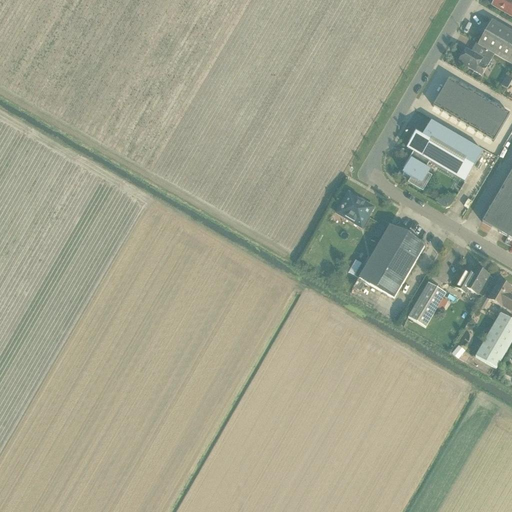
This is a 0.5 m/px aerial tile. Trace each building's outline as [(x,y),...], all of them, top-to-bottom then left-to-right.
[(511,1),(510,0),(495,0),(492,6),(511,17),(511,1)] [(466,50),(458,63),(482,77),(495,56),(511,65),(511,33),(492,21),(484,35),(482,34),(476,45),(487,51),(482,59),(466,50)] [(511,80),(511,78),(508,77),(506,75),(501,86),(507,89),(511,80)] [(449,79),(441,93),(449,98),(458,84),(449,79)] [(458,84),(449,98),(458,103),(466,89),(458,84)] [(466,89),(458,103),(467,108),(475,94),(466,89)] [(441,93),(433,107),(441,112),(449,98),(441,93)] [(475,94),(467,108),(475,113),(484,99),(475,94)] [(449,98),(441,112),(450,117),(458,103),(449,98)] [(484,99),(475,113),(484,118),(492,104),(484,99)] [(458,103),(450,117),(458,122),(467,108),(458,103)] [(492,104),(484,118),(493,123),(501,109),(492,104)] [(467,108),(458,122),(467,127),(475,113),(467,108)] [(501,109),(493,123),(501,128),(509,114),(501,109)] [(475,113),(467,127),(476,132),(484,118),(475,113)] [(484,118),(476,132),(484,137),(493,123),(484,118)] [(424,167),(427,161),(465,183),(483,152),(431,122),(423,136),(417,133),(408,149),(415,154),(402,176),(410,180),(409,180),(422,188),(429,177),(427,176),(430,170),(424,167)] [(493,123),(484,137),(493,142),(501,128),(493,123)] [(511,215),(511,191),(504,186),(493,205),(511,215)] [(357,201),(358,199),(349,194),(344,203),(345,204),(339,214),(347,218),(346,220),(353,224),(354,222),(362,227),(361,228),(362,228),(373,208),(364,203),(363,205),(357,201)] [(508,238),(511,231),(511,215),(493,205),(482,223),(508,238)] [(379,225),(376,231),(382,235),(386,229),(379,225)] [(348,274),(359,279),(394,300),(426,245),(413,239),(409,235),(390,227),(366,267),(355,261),(348,274)] [(478,295),(489,276),(475,268),(471,275),(465,272),(456,288),(467,295),(469,290),(478,295)] [(502,307),(511,312),(511,310),(511,296),(509,295),(511,289),(509,288),(508,285),(505,283),(502,284),(499,282),(488,300),(502,308),(502,307)] [(429,284),(408,318),(425,329),(437,309),(443,300),(446,294),(429,284)] [(511,343),(511,321),(501,315),(476,358),(496,370),(511,343)] [(464,351),(460,348),(454,356),(458,359),(464,351)]
